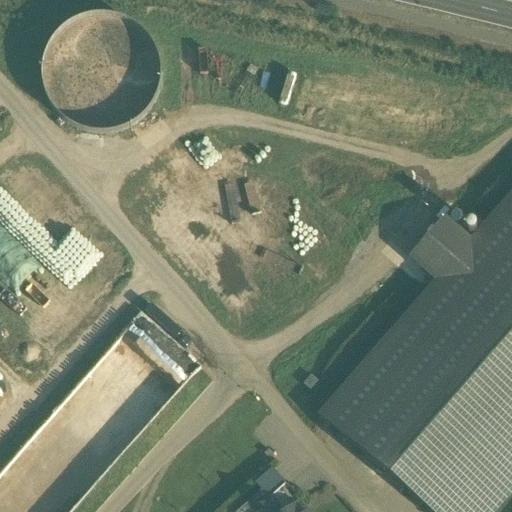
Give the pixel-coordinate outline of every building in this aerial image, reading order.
[(47,104),(61,123),(82,135),(105,138),(128,133),(147,119),(159,98),(163,75),(157,52),(143,33),(122,21),(99,18),(76,24),(57,38),(45,58),(42,81),(47,104)] [(325,87),(325,114),(341,114),(341,122),(367,121),(366,86),(325,87)] [(322,420),(428,511),(491,511),(511,489),(511,200),(472,247),(445,223),(412,262),(439,285),(322,420)] [(82,283),(32,331),(47,347),(97,298),(82,283)] [(65,511),(64,511),(82,511),(131,457),(123,450),(127,446),(117,437),(112,444),(102,443),(101,452),(97,456),(95,456),(86,467),(86,475),(75,475),(89,487),(86,491),(75,491),(64,504),(56,504),(65,511)] [(268,503),(276,511),(296,511),(297,511),(299,511),(302,510),(304,508),(287,487),(269,503),(268,503)] [(276,511),(268,503),(269,503),(262,495),(242,511),(276,511)]
